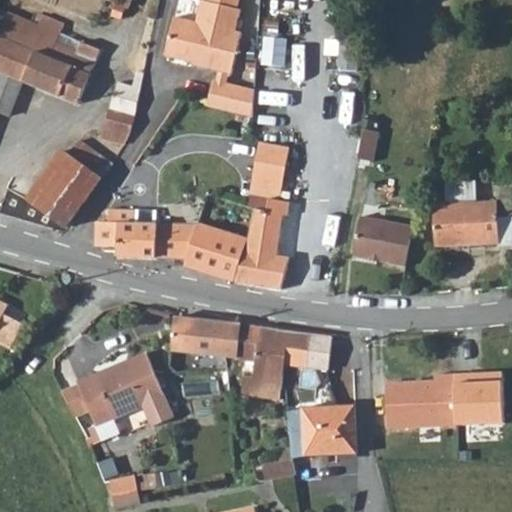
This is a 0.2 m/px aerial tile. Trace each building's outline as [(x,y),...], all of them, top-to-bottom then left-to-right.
[(16,0),(0,0),(0,2),(12,9),(16,0)] [(100,0),(115,6),(125,9),(128,0),(100,0)] [(236,34),(241,12),(206,4),(201,26),(179,21),(170,60),(198,66),(204,62),(212,64),(211,71),(221,73),(231,76),(234,76),(243,35),(236,34)] [(125,9),(115,6),(111,17),(120,21),(125,9)] [(7,14),(1,30),(0,33),(0,116),(8,118),(23,84),(78,106),(100,50),(60,35),(64,25),(41,16),(37,27),(7,14)] [(265,62),(284,64),(287,38),(268,36),(265,62)] [(204,62),(198,66),(197,68),(211,71),(212,64),(204,62)] [(221,73),(219,83),(229,85),(231,76),(221,73)] [(295,111),(298,77),(269,75),(266,108),(295,111)] [(102,142),(124,148),(128,141),(134,123),(140,93),(142,85),(133,82),(132,90),(116,87),(102,142)] [(215,82),(209,109),(256,120),(258,92),(229,85),(219,83),(215,82)] [(373,161),(379,130),(362,128),(359,144),(356,158),(373,161)] [(270,200),(281,201),(289,147),(259,143),(248,195),(270,200)] [(27,201),(67,229),(111,168),(79,144),(69,156),(63,152),(27,201)] [(295,203),(281,201),(270,200),(268,212),(258,211),(248,240),(235,282),(283,291),(291,258),(278,256),(286,215),(292,215),(295,203)] [(498,203),(435,208),(439,246),(501,242),(498,203)] [(104,224),(104,247),(105,252),(114,252),(116,259),(153,260),(185,261),(197,227),(164,226),(165,213),(117,211),(117,225),(104,224)] [(354,262),(406,271),(414,232),(361,222),(354,262)] [(185,261),(183,268),(235,282),(248,240),(197,226),(197,227),(185,261)] [(5,309),(0,318),(0,340),(4,342),(18,316),(5,309)] [(173,352),(229,357),(237,358),(240,327),(176,318),(173,352)] [(259,364),(263,328),(240,327),(237,358),(237,361),(259,364)] [(280,401),(287,366),(290,333),(263,328),(259,364),(237,361),(236,376),(245,378),(243,397),(280,401)] [(306,368),(312,335),(290,333),(287,366),(306,368)] [(329,371),(334,338),(312,335),(306,368),(329,371)] [(95,421),(139,405),(162,391),(147,352),(128,359),(129,362),(99,374),(97,370),(78,378),(79,380),(63,386),(75,413),(89,407),(95,421)] [(436,381),(391,383),(392,427),(457,425),(455,375),(435,375),(436,381)] [(172,416),(162,391),(139,405),(148,424),(172,416)] [(356,406),(309,408),(311,457),(358,454),(356,406)] [(98,429),(95,421),(87,424),(91,433),(98,429)] [(275,450),(278,464),(293,460),(292,447),(275,450)] [(278,464),(259,468),(263,482),(296,474),(293,460),(278,464)] [(152,473),(105,482),(108,497),(155,488),(152,473)]
